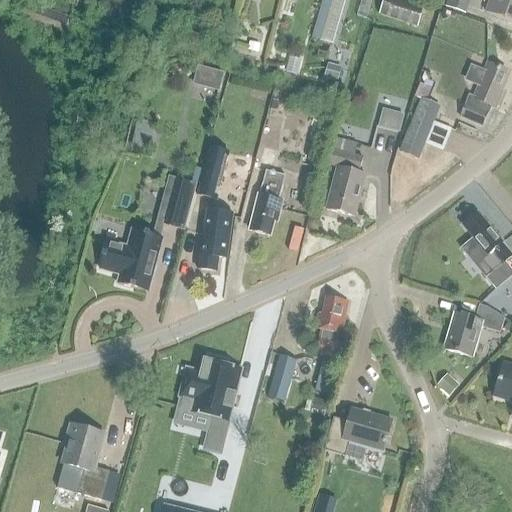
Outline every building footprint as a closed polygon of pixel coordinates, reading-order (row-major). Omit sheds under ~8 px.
[(322,0),(311,38),(331,44),(344,0),(322,0)] [(382,0),(378,15),(416,27),(423,8),(398,0),(382,0)] [(449,0),(447,7),(464,13),(468,0),(449,0)] [(511,0),(489,0),(485,13),(511,21),(511,0)] [(276,32),(288,35),(292,18),(281,15),(276,32)] [(273,50),(280,51),(283,38),(277,36),(273,50)] [(476,87),(472,99),(468,97),(460,117),(480,125),(488,106),(494,109),(501,93),(498,91),(506,72),(486,64),(483,71),(469,65),(463,81),(476,87)] [(221,76),(198,70),(193,85),(217,91),(221,76)] [(398,153),(418,161),(439,107),(420,99),(398,153)] [(297,189),(307,193),(332,111),(317,107),(299,161),(304,162),(297,189)] [(334,138),(354,143),(356,135),(336,131),(334,138)] [(334,140),(327,165),(336,168),(325,210),(354,218),(364,176),(358,174),(362,158),(353,156),(355,146),(334,140)] [(229,153),(208,147),(195,197),(216,203),(218,197),(217,197),(227,159),(228,160),(229,153)] [(255,168),(269,173),(276,152),(262,148),(255,168)] [(276,222),(281,202),(276,201),(281,181),(263,176),(258,196),(249,232),(268,237),(272,221),(276,222)] [(196,187),(175,181),(163,226),(184,232),(196,187)] [(233,216),(205,212),(197,274),(216,275),(218,261),(227,262),(233,216)] [(472,237),(460,247),(485,278),(490,273),(504,262),(511,256),(501,244),(501,243),(488,227),(487,227),(476,215),(462,226),(472,237)] [(99,270),(109,273),(119,276),(117,285),(147,293),(151,278),(152,278),(155,269),(154,269),(162,239),(131,231),(127,248),(106,243),(99,270)] [(340,335),(347,303),(325,299),(322,315),(318,314),(315,329),(322,331),(320,341),(318,340),(315,354),(335,358),(338,344),(335,343),(337,334),(340,335)] [(499,333),(503,319),(486,308),(478,306),(474,320),(453,314),(442,351),(471,359),(480,328),(499,333)] [(266,398),(283,403),(296,361),(278,356),(271,380),(267,378),(262,394),(267,396),(266,398)] [(188,373),(175,425),(176,426),(180,411),(212,418),(208,434),(204,451),(217,454),(217,455),(218,456),(230,410),(237,411),(237,410),(230,408),(239,374),(239,371),(226,368),(223,367),(224,362),(208,358),(207,363),(204,362),(201,374),(180,369),(180,371),(188,373)] [(329,382),(338,384),(342,366),(333,364),(329,382)] [(511,367),(502,364),(493,397),(511,402),(511,367)] [(320,401),(316,416),(329,419),(333,404),(320,401)] [(382,452),(390,421),(350,410),(347,423),(333,419),(325,448),(344,453),(347,443),(382,452)] [(62,465),(56,489),(76,495),(78,495),(98,501),(100,502),(108,472),(107,472),(106,473),(93,470),(103,435),(69,425),(64,445),(68,446),(62,465)] [(321,494),(316,511),(336,511),(340,500),(321,494)]
